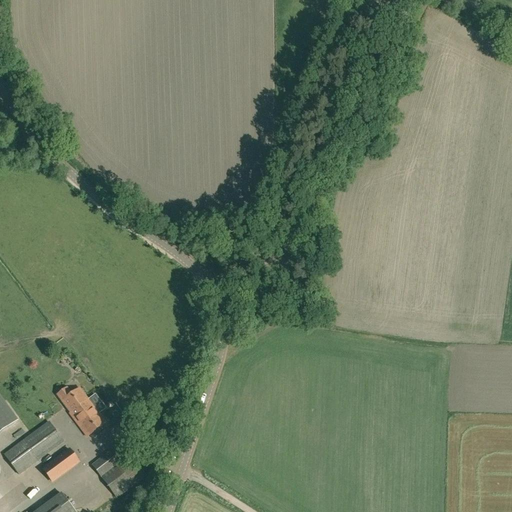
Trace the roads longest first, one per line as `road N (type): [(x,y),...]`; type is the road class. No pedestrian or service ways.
road 1 (unclassified): [(214,292),(299,220),(414,3)]
road 2 (tertiary): [(214,292),(52,160),(0,82)]
road 3 (tertiary): [(184,472),(223,337),(214,292)]
